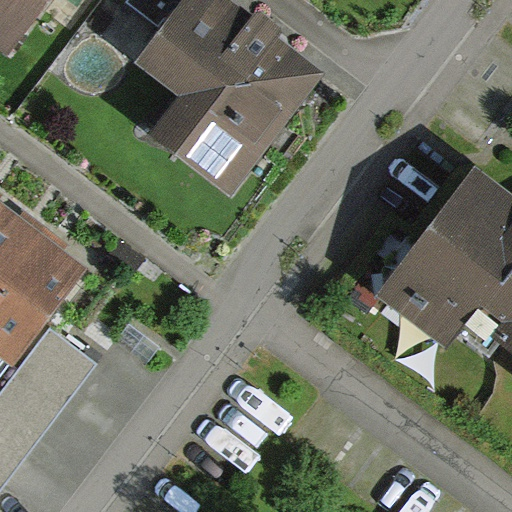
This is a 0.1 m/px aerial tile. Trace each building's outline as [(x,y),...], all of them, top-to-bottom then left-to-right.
[(0,0),(0,39),(24,57),(66,0),(0,0)] [(260,20),(256,26),(220,0),(189,0),(137,70),(181,103),(153,141),(225,196),(318,74),(299,60),(279,45),(284,38),(260,20)] [(476,331),(508,355),(511,350),(511,181),(492,166),(393,299),(462,350),(476,331)] [(0,288),(37,239),(0,211),(0,288)] [(79,270),(37,239),(0,288),(0,345),(14,356),(79,270)] [(0,501),(106,367),(59,330),(0,404),(0,501)]
